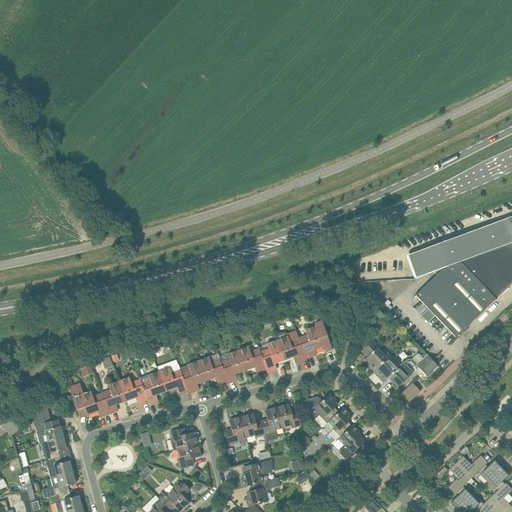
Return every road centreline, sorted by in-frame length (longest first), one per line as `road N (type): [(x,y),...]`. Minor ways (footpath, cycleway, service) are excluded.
road 1 (primary): [(511,130),(232,255)]
road 2 (primary): [(232,255),(413,204),(511,159)]
road 3 (residential): [(408,436),(340,371),(200,406)]
road 4 (primary): [(232,255),(0,308)]
road 5 (residential): [(200,406),(88,439),(101,511)]
road 6 (residential): [(511,441),(483,420),(402,498)]
road 7 (tertiary): [(408,436),(511,337)]
